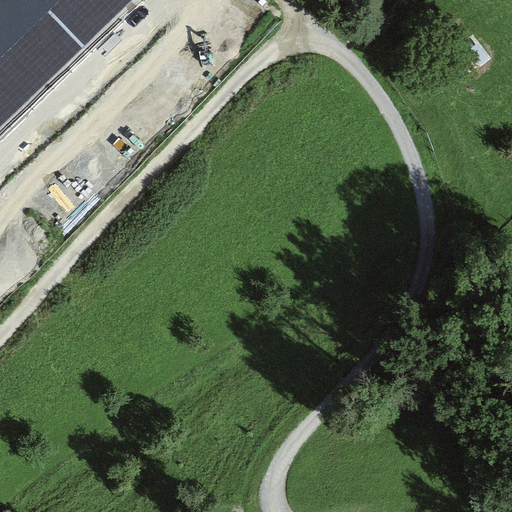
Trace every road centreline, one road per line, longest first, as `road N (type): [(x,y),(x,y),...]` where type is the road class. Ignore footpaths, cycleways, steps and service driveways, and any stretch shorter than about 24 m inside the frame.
road 1 (track): [(299,17),(392,110),(431,227),(423,274),(396,324),(286,451),(269,485),(269,511)]
road 2 (track): [(0,337),(299,17)]
